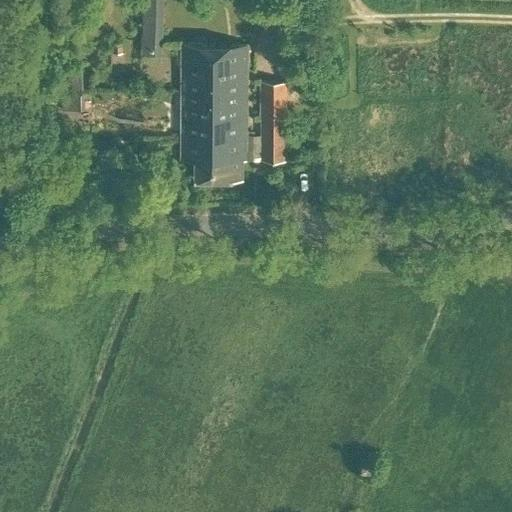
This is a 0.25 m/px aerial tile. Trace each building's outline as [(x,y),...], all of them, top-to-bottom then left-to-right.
[(143,0),(141,60),(161,60),(163,0),(143,0)] [(113,43),(113,52),(122,52),(123,43),(113,43)] [(184,44),(184,90),(249,90),(250,44),(184,44)] [(64,67),(64,88),(85,89),(84,67),(64,67)] [(288,119),(288,82),(264,81),(263,119),(288,119)] [(85,89),(64,88),(65,109),(85,109),(85,89)] [(249,134),(249,90),(184,90),(183,137),(201,138),(201,136),(228,136),(228,138),(249,137),(249,134)] [(288,119),(263,119),(263,160),(288,160),(288,119)] [(249,159),(249,134),(249,137),(228,138),(228,136),(201,136),(201,138),(183,137),(183,159),(197,159),(197,179),(243,179),(243,159),(249,159)]
